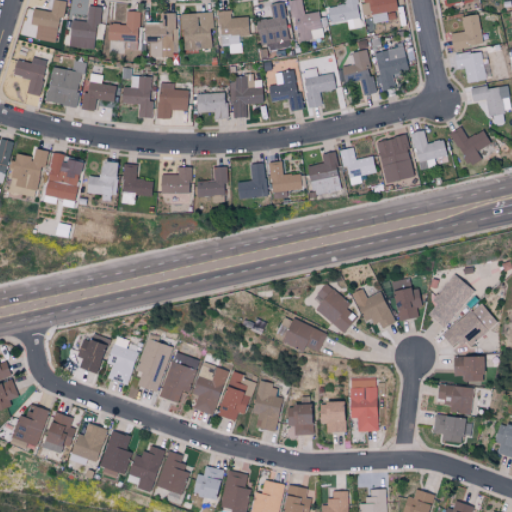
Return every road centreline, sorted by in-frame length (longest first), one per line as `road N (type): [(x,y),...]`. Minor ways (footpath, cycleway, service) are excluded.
road 1 (residential): [(29,320),(49,377),(241,451),(305,465),(443,463),(511,487)]
road 2 (secondary): [(511,189),(0,302)]
road 3 (secondary): [(0,325),(493,218)]
road 4 (residential): [(0,116),(139,145),(214,147),(277,142),(415,111),(432,95)]
